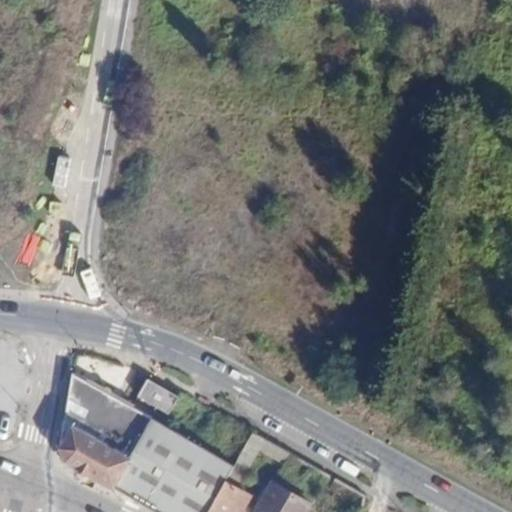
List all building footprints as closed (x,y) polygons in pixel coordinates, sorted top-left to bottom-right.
[(152,419),(73,374),(60,446),(66,461),(114,488),(132,458),(130,457),(152,419)] [(178,396),(148,379),(139,395),(168,412),(178,396)] [(132,458),(116,485),(162,511),(207,511),(225,480),(233,465),(152,419),(130,457),(132,458)] [(252,432),(233,465),(246,472),(259,449),(282,462),(288,452),(252,432)] [(207,511),(235,511),(247,492),(225,480),(207,511)] [(304,511),(310,502),(272,480),(254,511),(304,511)]
